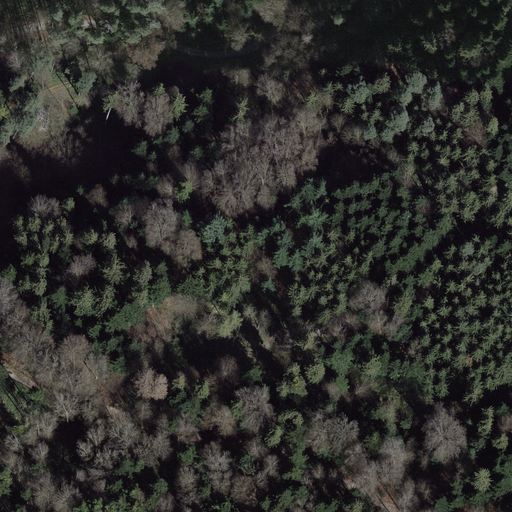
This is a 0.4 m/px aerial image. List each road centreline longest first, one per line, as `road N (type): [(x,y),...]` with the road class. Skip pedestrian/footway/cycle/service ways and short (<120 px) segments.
road 1 (track): [(511,219),(495,220),(326,336),(272,328),(256,369),(294,385),(357,388),(420,404),(511,397)]
road 2 (track): [(288,0),(258,47),(198,56),(91,24),(37,21),(0,35)]
